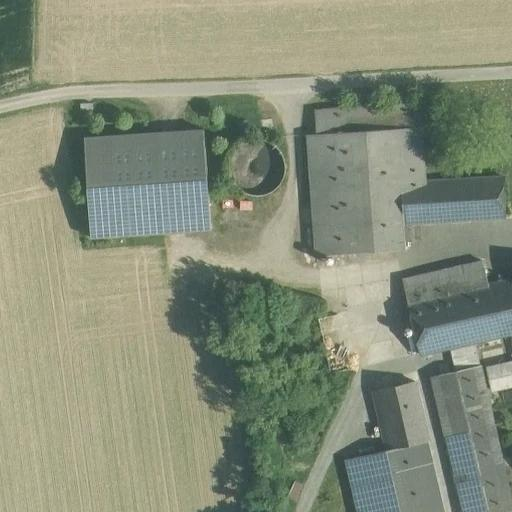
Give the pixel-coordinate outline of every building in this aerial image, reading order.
[(421,103),(315,110),(316,134),(398,128),(422,126),(421,103)] [(503,176),(426,180),(422,126),(398,128),(405,241),(414,241),(413,223),(492,218),(493,223),(505,222),(505,218),(506,218),(503,176)] [(398,128),(338,133),(346,253),(406,249),(405,241),(398,128)] [(204,130),(85,138),(91,238),(211,230),(204,130)] [(316,134),(307,135),(316,267),(335,265),(334,254),(346,253),(338,133),(316,134)] [(284,178),(286,167),(284,156),(277,147),(268,141),(257,139),(246,141),(237,147),(230,157),(228,168),(231,179),(237,188),(246,194),(257,196),(268,194),(278,188),(284,178)] [(483,261),(404,280),(409,302),(488,284),(483,261)] [(511,278),(494,283),(506,335),(511,334),(511,278)] [(409,302),(408,302),(420,355),(451,348),(475,343),(506,335),(494,283),(488,284),(409,302)] [(498,511),(511,509),(511,503),(475,343),(451,348),(456,371),(432,377),(463,511),(498,511)] [(511,362),(486,369),(491,390),(511,384),(511,362)] [(414,381),(372,391),(386,450),(427,441),(428,440),(414,381)] [(386,450),(345,460),(357,511),(443,511),(427,441),(386,450)] [(270,450),(256,453),(260,474),(275,471),(270,450)]
